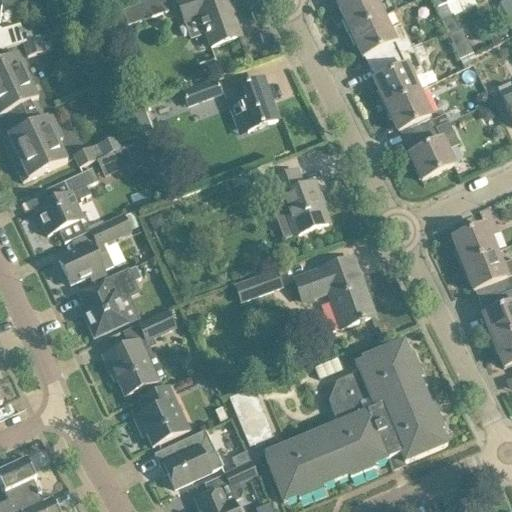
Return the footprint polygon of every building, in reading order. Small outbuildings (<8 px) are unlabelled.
[(0,0),(0,6),(1,7),(24,10),(24,8),(53,12),(49,4),(36,2),(36,0),(0,0)] [(160,0),(123,13),(126,22),(128,28),(168,14),(163,0),(160,0)] [(240,40),(232,17),(225,0),(180,0),(176,2),(184,25),(200,20),(211,51),(240,40)] [(356,0),(337,9),(350,34),(382,19),(375,5),(385,0),(384,0),(356,0)] [(511,0),(510,0),(499,6),(511,33),(511,0)] [(0,52),(24,46),(33,43),(31,35),(28,35),(24,34),(21,31),(19,28),(1,33),(1,32),(0,31),(0,15),(1,7),(0,6),(0,52)] [(460,63),(468,59),(473,56),(462,33),(461,33),(453,17),(441,23),(460,63)] [(371,56),(376,68),(412,51),(400,28),(389,33),(382,19),(350,34),(362,61),(371,56)] [(42,41),(33,43),(24,46),(27,59),(46,54),(42,41)] [(373,83),(385,109),(418,93),(412,80),(423,75),(412,51),(376,68),(382,79),(373,83)] [(17,58),(0,65),(0,92),(27,80),(17,58)] [(468,59),(460,63),(465,73),(473,68),(468,59)] [(27,80),(0,92),(0,119),(5,118),(9,127),(41,113),(36,103),(38,102),(27,80)] [(241,113),(249,134),(277,124),(262,82),(224,96),(232,117),(241,113)] [(183,96),(188,110),(222,98),(217,84),(183,96)] [(511,92),(509,86),(497,91),(504,105),(503,105),(507,113),(511,124),(511,92)] [(406,131),(411,142),(448,124),(446,119),(445,117),(431,124),(429,119),(430,119),(418,93),(385,109),(398,135),(406,131)] [(496,119),(491,107),(480,111),(485,124),(496,119)] [(145,112),(134,115),(142,138),(153,134),(145,112)] [(13,136),(2,141),(12,163),(56,143),(57,144),(62,142),(51,118),(45,121),(41,113),(9,127),(13,136)] [(448,124),(411,142),(417,154),(409,158),(421,184),(454,169),(447,154),(459,148),(448,124)] [(73,159),(78,171),(121,152),(116,140),(73,159)] [(56,143),(12,163),(22,186),(67,165),(57,144),(56,143)] [(137,145),(121,152),(129,170),(133,177),(149,170),(137,145)] [(249,175),(253,185),(275,177),(271,167),(249,175)] [(50,206),(35,213),(47,239),(58,234),(64,247),(71,244),(86,237),(80,224),(74,210),(81,207),(80,203),(90,199),(86,190),(97,185),(91,172),(63,185),(69,197),(50,206)] [(270,183),(276,200),(282,198),(297,239),(328,227),(313,186),(303,190),(297,174),(270,183)] [(160,217),(148,222),(154,235),(166,230),(160,217)] [(113,270),(103,247),(130,234),(123,220),(90,235),(97,249),(93,251),(91,248),(58,263),(70,288),(90,279),(91,283),(104,277),(103,274),(113,270)] [(451,241),(462,267),(495,254),(485,228),(451,241)] [(482,291),(486,303),(511,292),(511,263),(501,268),(495,254),(462,267),(473,295),(482,291)] [(328,295),(341,332),(360,325),(360,326),(365,324),(364,323),(373,320),(352,261),(320,273),(320,274),(294,283),(302,304),(328,295)] [(78,296),(84,309),(80,310),(94,341),(128,325),(118,304),(137,295),(127,273),(78,296)] [(234,288),(240,307),(282,292),(275,274),(234,288)] [(482,318),(493,344),(511,336),(511,292),(486,303),(491,315),(482,318)] [(103,359),(110,376),(113,374),(125,399),(157,384),(157,383),(165,380),(155,358),(153,358),(150,351),(155,348),(152,342),(175,331),(167,314),(138,328),(144,341),(138,344),(138,343),(103,359)] [(511,336),(493,344),(503,371),(511,367),(511,336)] [(337,426),(264,456),(267,464),(266,464),(283,506),(298,500),(299,503),(323,492),(322,490),(349,479),(350,481),(375,471),(374,468),(388,463),(391,469),(403,464),(404,466),(447,449),(441,434),(443,433),(433,409),(430,410),(419,383),(422,382),(411,357),(409,358),(403,344),(385,351),(361,361),(361,363),(354,366),(358,375),(337,384),(329,404),(337,426)] [(337,361),(314,370),(319,382),(342,373),(337,361)] [(144,416),(133,421),(139,434),(143,432),(152,451),(189,434),(168,390),(138,404),(144,416)] [(229,401),(249,450),(274,440),(253,391),(229,401)] [(205,434),(154,457),(159,469),(162,468),(174,493),(192,484),(210,476),(203,462),(215,456),(205,434)] [(232,462),(237,472),(251,466),(246,455),(232,462)] [(0,511),(27,511),(43,505),(42,504),(32,483),(36,482),(26,459),(0,471),(0,486),(8,503),(0,506),(0,511)] [(251,466),(237,472),(224,478),(230,492),(222,495),(221,493),(213,496),(194,504),(197,511),(236,511),(233,505),(240,502),(243,494),(240,487),(257,479),(251,466)] [(57,511),(52,500),(42,504),(43,505),(27,511),(57,511)]
